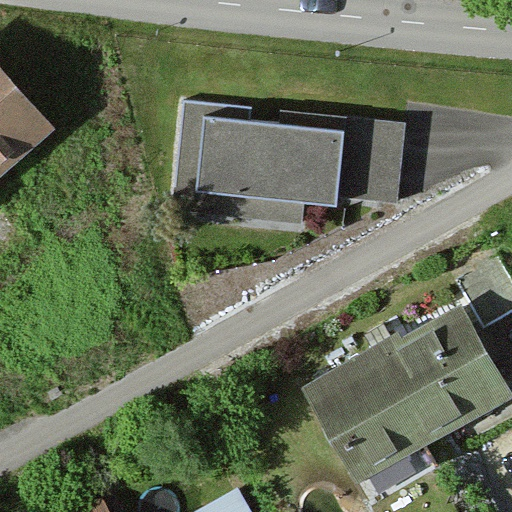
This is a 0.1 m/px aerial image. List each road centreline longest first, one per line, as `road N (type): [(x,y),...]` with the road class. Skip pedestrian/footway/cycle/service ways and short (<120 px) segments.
road 1 (residential): [(511,178),(0,461)]
road 2 (unclassified): [(212,0),(511,30)]
